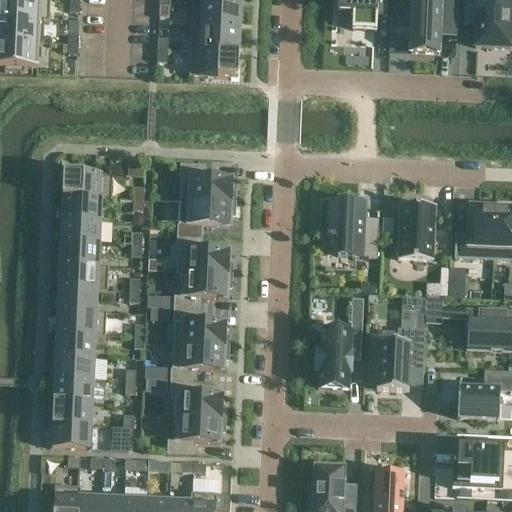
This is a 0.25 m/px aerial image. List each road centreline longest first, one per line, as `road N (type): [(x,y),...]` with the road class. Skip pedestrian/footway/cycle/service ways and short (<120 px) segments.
road 1 (residential): [(273,425),(285,167)]
road 2 (residential): [(285,167),(511,177)]
road 3 (residential): [(288,81),(479,91)]
road 4 (residential): [(273,425),(428,432)]
